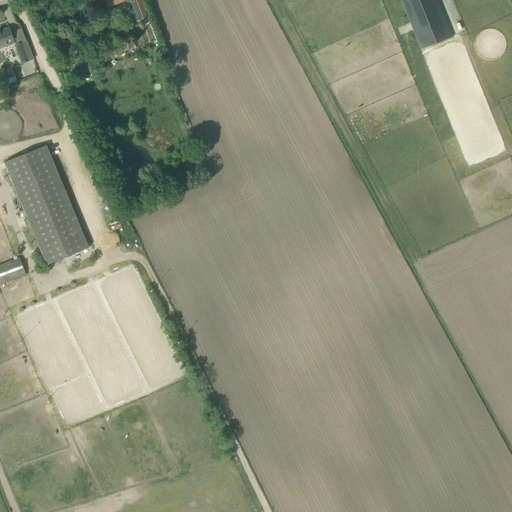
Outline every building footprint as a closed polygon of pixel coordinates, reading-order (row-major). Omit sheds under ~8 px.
[(105,0),(109,7),(119,3),(119,4),(123,3),(124,6),(132,3),(139,20),(148,17),(140,0),(105,0)] [(400,0),(421,50),(450,38),(434,0),(400,0)] [(445,14),(449,29),(455,27),(450,13),(445,14)] [(9,28),(0,31),(0,48),(15,43),(9,28)] [(22,65),(34,60),(27,42),(15,47),(22,65)] [(69,42),(62,45),(66,55),(73,52),(69,42)] [(69,59),(78,77),(93,70),(84,52),(69,59)] [(20,93),(46,85),(42,72),(22,78),(19,66),(13,68),(20,93)] [(84,90),(75,92),(77,104),(79,103),(86,102),(87,102),(84,90)] [(3,163),(47,265),(89,248),(47,144),(3,163)] [(0,285),(26,275),(19,258),(0,264),(0,285)]
